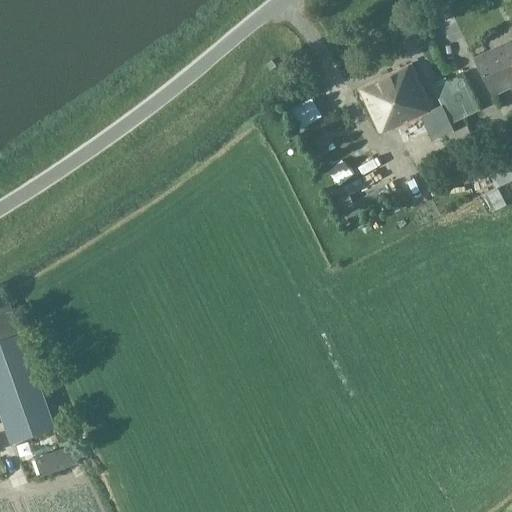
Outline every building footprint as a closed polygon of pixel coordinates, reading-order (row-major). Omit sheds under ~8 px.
[(511,40),(474,59),(492,96),(511,86),(511,40)] [(433,111),(410,65),(358,89),(380,132),(393,126),(394,129),(413,121),(416,127),(424,124),(432,140),(453,132),(442,107),(433,111)] [(314,134),(305,139),(310,147),(319,142),(314,134)] [(500,145),(481,154),(482,157),(490,172),(509,163),(500,145)] [(482,157),(461,167),(468,183),(490,173),(490,172),(482,157)] [(349,196),(334,204),(346,226),(394,201),(386,185),(352,203),(349,196)] [(11,310),(0,313),(0,420),(8,443),(51,428),(11,310)] [(64,425),(53,429),(57,442),(68,438),(64,425)] [(76,463),(70,445),(32,458),(39,476),(76,463)]
